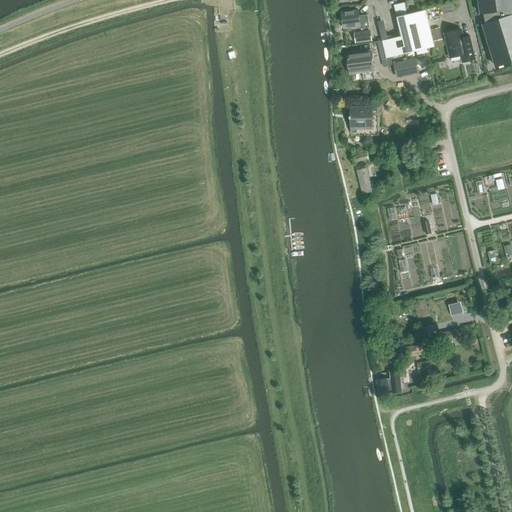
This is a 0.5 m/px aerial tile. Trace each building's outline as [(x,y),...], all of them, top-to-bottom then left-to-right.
[(484,24),(497,67),(511,62),(511,0),(479,0),(481,14),(484,14),(486,23),(484,24)] [(408,14),(405,3),(394,5),(401,36),(382,41),(386,58),(435,47),(434,42),(431,31),(426,10),(408,14)] [(361,28),(369,27),(368,15),(359,16),(359,11),(341,14),(344,28),(360,26),(361,28)] [(381,23),(384,39),(389,38),(385,22),(381,23)] [(440,29),(431,31),(434,42),(442,40),(440,29)] [(461,30),(445,34),(450,58),(461,55),(463,63),(476,59),(470,36),(470,37),(470,40),(466,41),(465,40),(464,38),(461,30)] [(362,33),(361,33),(362,42),(372,41),(370,31),(362,33)] [(347,60),(345,61),(347,68),(348,68),(349,75),(374,71),(370,50),(369,45),(360,46),(361,52),(346,54),(347,60)] [(416,58),(393,63),(396,77),(419,72),(416,58)] [(384,99),(385,112),(400,111),(399,98),(384,99)] [(351,108),(351,128),(372,128),(372,108),(351,108)] [(367,150),(353,154),(356,165),(370,162),(367,150)] [(363,194),(372,192),(367,168),(357,171),(363,194)] [(393,179),(378,183),(381,194),(396,190),(393,179)] [(429,221),(423,222),(426,235),(432,233),(429,221)] [(435,303),(446,300),(445,293),(433,296),(435,303)] [(418,301),(421,318),(429,317),(429,314),(431,314),(430,306),(427,306),(425,299),(418,301)] [(410,339),(424,336),(422,328),(408,331),(410,339)] [(444,341),(462,337),(460,328),(442,332),(444,341)] [(418,352),(427,350),(425,341),(416,344),(398,349),(400,359),(413,356),(418,355),(418,352)] [(419,371),(432,368),(430,361),(418,364),(419,371)] [(379,395),(389,394),(389,393),(394,392),(392,378),(391,378),(391,376),(388,376),(388,379),(387,379),(377,381),(379,395)]
